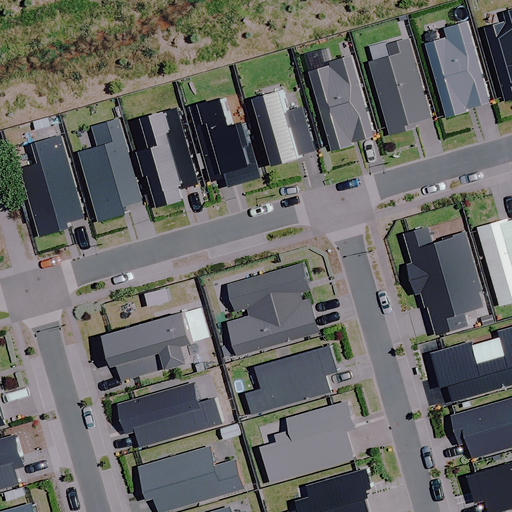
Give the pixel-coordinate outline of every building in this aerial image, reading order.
[(511,19),(489,25),(510,97),(511,96),(511,7),(509,9),(511,19)] [(452,34),(430,40),(451,113),(473,107),(472,105),(494,99),(471,19),(450,25),(452,34)] [(396,53),(375,59),(395,131),(421,123),(420,118),(436,114),(413,35),(393,41),(396,53)] [(338,61),(314,68),(336,147),(357,141),(356,138),(378,132),(355,52),(337,57),(338,61)] [(284,85),(259,93),(278,159),(316,148),(304,105),(291,109),(284,85)] [(233,92),(196,102),(217,177),(234,172),(237,181),(266,173),(249,116),(241,118),(233,92)] [(205,179),(184,104),(153,113),(161,142),(149,145),(155,169),(160,168),(165,186),(158,188),(162,203),(186,197),(182,186),(205,179)] [(147,197),(124,116),(98,123),(103,143),(84,149),(104,218),(134,209),(131,201),(147,197)] [(89,214),(66,132),(42,139),(47,158),(26,164),(45,231),(75,223),(74,218),(89,214)] [(511,218),(511,216),(482,224),(504,302),(511,300),(511,218)] [(433,224),(409,230),(417,260),(414,261),(422,291),(426,290),(430,303),(435,302),(442,330),(474,321),(470,308),(489,302),(468,230),(437,239),(433,224)] [(308,261),(234,281),(242,308),(253,305),(255,313),(233,319),(243,352),(325,329),(316,296),(308,298),(305,289),(315,286),(308,261)] [(113,329),(127,378),(196,359),(190,339),(201,336),(193,306),(113,329)] [(505,331),(438,350),(447,382),(454,381),(459,397),(511,382),(511,325),(504,328),(505,331)] [(252,390),(258,411),(336,389),(331,371),(344,367),(337,341),(263,362),(269,385),(252,390)] [(0,374),(0,424),(10,421),(0,384),(0,376),(1,377),(0,374)] [(200,380),(125,402),(133,430),(142,427),(146,443),(226,421),(218,395),(205,399),(200,380)] [(511,397),(457,413),(465,441),(475,438),(479,455),(511,445),(511,397)] [(266,445),(276,478),(359,454),(351,427),(361,424),(354,398),(293,415),(297,427),(281,432),(284,440),(266,445)] [(242,422),(224,427),(227,438),(245,433),(242,422)] [(0,487),(24,481),(20,465),(29,463),(20,432),(0,437),(0,487)] [(215,444),(146,464),(155,496),(162,494),(166,509),(248,485),(240,457),(220,463),(215,444)] [(511,461),(475,472),(483,498),(491,496),(496,511),(511,506),(511,461)] [(287,511),(286,511),(375,511),(370,494),(379,491),(372,465),(313,481),(317,493),(302,497),(305,507),(287,511)] [(0,511),(41,511),(38,500),(0,510),(0,511)] [(236,511),(234,503),(203,511),(236,511)]
